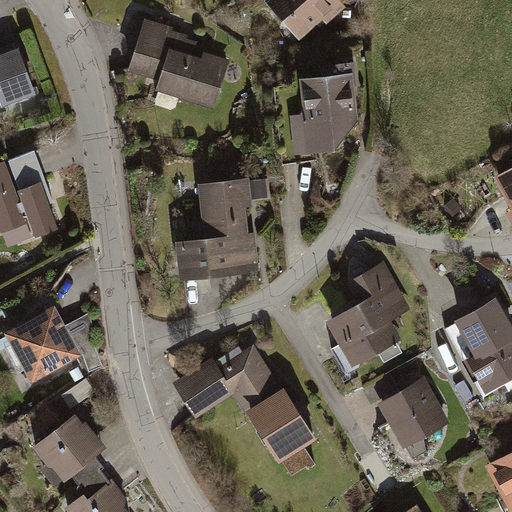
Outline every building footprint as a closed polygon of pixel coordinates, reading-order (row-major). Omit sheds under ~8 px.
[(273,0),(264,9),(303,53),(346,15),(333,0),(273,0)] [(216,112),(230,64),(203,56),(206,45),(174,36),(175,32),(146,24),(130,76),(160,85),(157,95),(216,112)] [(0,102),(38,89),(21,42),(0,49),(0,102)] [(317,83),(296,85),(300,120),(286,121),(290,161),(335,156),(334,148),(358,145),(352,91),(357,91),(354,68),(315,72),(317,83)] [(33,148),(0,160),(0,231),(5,245),(63,223),(33,148)] [(511,164),(493,176),(511,208),(511,209),(506,213),(511,224),(511,164)] [(246,183),(195,190),(202,245),(172,249),(177,288),(258,277),(253,237),(248,238),(244,211),(250,211),(246,183)] [(456,211),(446,200),(437,208),(447,219),(456,211)] [(324,326),(348,372),(400,346),(388,324),(409,313),(385,266),(342,288),(354,310),(324,326)] [(511,333),(492,300),(452,323),(458,333),(447,339),(487,407),(507,395),(504,389),(511,383),(511,333)] [(55,310),(11,333),(35,379),(80,355),(76,348),(95,338),(89,314),(64,327),(55,310)] [(232,399),(275,467),(312,445),(298,423),(307,417),(299,405),(290,410),(246,340),(170,387),(193,423),(232,399)] [(91,379),(58,400),(66,413),(100,393),(91,379)] [(420,380),(374,407),(400,451),(446,424),(420,380)] [(79,430),(72,420),(29,452),(43,471),(38,475),(51,491),(64,481),(90,462),(104,452),(84,426),(79,430)] [(511,511),(511,456),(483,471),(505,511),(511,511)] [(122,511),(124,502),(90,462),(64,481),(78,499),(62,511),(122,511)]
